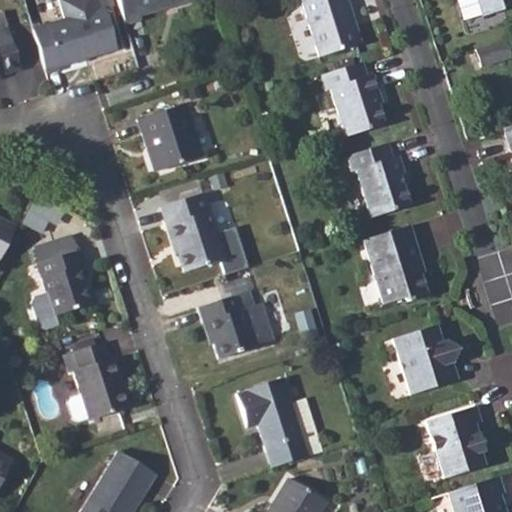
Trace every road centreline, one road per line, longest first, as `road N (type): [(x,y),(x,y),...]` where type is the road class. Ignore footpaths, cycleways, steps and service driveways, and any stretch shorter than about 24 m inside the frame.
road 1 (residential): [(0,144),(40,133),(73,141),(106,170),(204,488),(191,511)]
road 2 (residential): [(511,274),(492,251),(399,0)]
